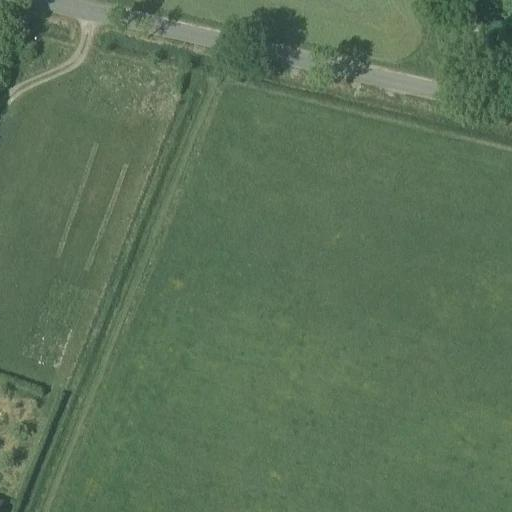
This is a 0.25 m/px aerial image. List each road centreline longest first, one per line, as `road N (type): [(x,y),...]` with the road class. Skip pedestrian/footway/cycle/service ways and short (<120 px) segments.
road 1 (unclassified): [(6,0),(493,107)]
road 2 (unknown): [(95,17),(84,57),(22,96),(0,128)]
